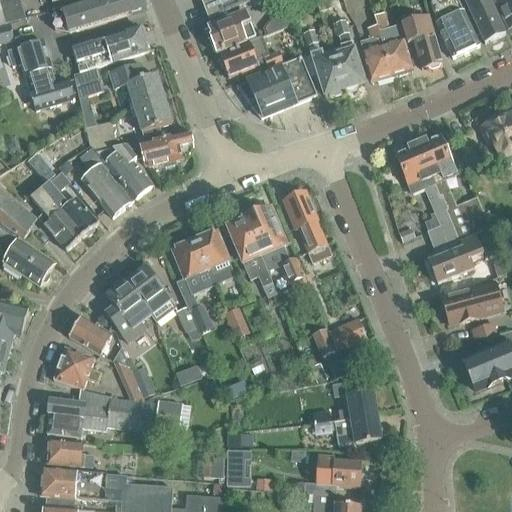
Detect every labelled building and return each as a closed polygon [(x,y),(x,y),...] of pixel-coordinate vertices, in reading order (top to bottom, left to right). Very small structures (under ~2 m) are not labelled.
[(0,0),(0,12),(4,26),(9,25),(25,21),(18,0),(0,0)] [(146,12),(141,0),(110,0),(51,19),(56,34),(71,35),(146,12)] [(260,0),(201,0),(209,20),(260,0)] [(266,0),(272,15),(286,10),(282,0),(266,0)] [(431,8),(429,9),(437,26),(436,27),(452,61),(479,49),(475,39),(463,14),(459,5),(459,4),(457,0),(441,0),(430,5),(431,8)] [(464,3),(459,5),(463,14),(475,39),(480,36),(484,46),(504,37),(490,8),(486,0),(467,0),(464,2),(464,3)] [(511,0),(502,0),(494,4),(508,33),(511,31),(511,0)] [(246,15),(238,18),(209,29),(213,40),(211,40),(216,56),(248,45),(247,43),(256,39),(246,15)] [(381,44),(392,80),(412,75),(403,44),(398,29),(389,32),(387,25),(385,16),(374,19),(377,28),(376,28),(381,44)] [(413,44),(421,72),(442,66),(427,18),(400,26),(406,46),(413,44)] [(342,50),(332,53),(334,59),(344,92),(364,86),(352,45),(348,36),(349,35),(345,22),(333,26),(337,39),(339,39),(342,50)] [(0,46),(14,43),(9,25),(4,26),(0,27),(0,46)] [(363,55),(372,86),(392,80),(381,44),(376,28),(367,30),(370,41),(360,44),(363,55)] [(91,46),(73,54),(80,77),(94,73),(96,72),(96,71),(147,55),(145,48),(146,47),(141,31),(91,46)] [(332,53),(323,56),(322,54),(321,54),(314,32),(303,36),(307,49),(308,48),(320,85),(321,85),(325,98),(344,92),(334,59),(332,53)] [(262,42),(220,59),(229,80),(240,76),(241,79),(258,72),(259,75),(283,65),(279,54),(269,58),(262,42)] [(44,44),(13,53),(7,54),(11,68),(22,65),(25,78),(26,78),(30,93),(29,93),(35,113),(74,102),(69,82),(54,86),(49,71),(52,71),(44,44)] [(284,71),(236,90),(261,121),(318,98),(302,61),(284,68),(284,71)] [(131,103),(128,104),(130,112),(164,103),(157,79),(145,82),(140,65),(110,74),(115,91),(127,88),(131,103)] [(101,97),(94,73),(80,77),(74,79),(82,102),(101,97)] [(164,103),(130,112),(133,121),(136,120),(141,135),(171,126),(164,103)] [(485,149),(494,145),(503,169),(511,165),(511,117),(478,131),(485,149)] [(98,155),(117,150),(112,126),(86,132),(91,150),(93,151),(98,155)] [(139,151),(142,161),(143,168),(148,171),(182,163),(181,161),(186,159),(188,158),(189,156),(191,154),(192,152),(192,150),(192,148),(193,148),(189,134),(134,148),(135,152),(139,151)] [(448,216),(447,216),(459,244),(489,231),(476,201),(455,209),(448,194),(444,184),(456,179),(440,140),(420,148),(448,216)] [(109,176),(111,174),(134,204),(153,190),(133,165),(137,162),(142,161),(139,151),(135,152),(134,148),(117,150),(98,155),(93,151),(91,153),(109,176)] [(433,254),(459,244),(447,216),(448,216),(420,148),(395,158),(411,196),(423,191),(439,230),(426,235),(433,254)] [(82,182),(95,199),(112,221),(132,206),(109,176),(91,153),(80,162),(91,175),(82,182)] [(473,154),(460,159),(467,175),(480,170),(473,154)] [(73,171),(68,164),(58,172),(60,175),(63,179),(73,171)] [(45,186),(54,179),(46,169),(37,176),(45,186)] [(60,175),(41,191),(82,240),(84,238),(89,239),(95,234),(95,229),(98,226),(76,200),(68,207),(58,196),(70,186),(63,179),(60,175)] [(41,191),(30,200),(42,214),(41,217),(43,226),(66,253),(82,240),(41,191)] [(305,197),(284,205),(295,233),(298,232),(307,255),(325,247),(305,197)] [(0,225),(16,237),(24,243),(31,231),(0,202),(0,225)] [(281,269),(289,286),(304,280),(297,261),(290,264),(284,249),(286,248),(271,210),(261,213),(261,212),(244,219),(245,222),(260,259),(261,259),(267,274),(267,275),(281,269)] [(258,280),(267,301),(276,297),(267,275),(267,274),(261,259),(260,259),(245,222),(228,229),(250,284),(258,280)] [(21,277),(39,290),(42,286),(46,285),(50,280),(49,275),(55,267),(15,239),(16,237),(0,225),(0,242),(8,248),(12,252),(3,265),(5,266),(3,269),(19,280),(21,277)] [(399,236),(402,245),(415,240),(411,231),(399,236)] [(235,280),(228,265),(229,264),(217,234),(195,243),(214,289),(235,280)] [(472,273),(468,264),(481,259),(473,240),(425,259),(436,287),(472,273)] [(179,292),(183,302),(196,329),(209,323),(203,308),(200,309),(192,292),(203,287),(205,292),(214,289),(195,243),(173,252),(185,281),(188,288),(179,292)] [(511,274),(511,260),(493,267),(497,280),(511,274)] [(125,281),(147,309),(153,317),(170,303),(155,283),(158,280),(147,265),(125,281)] [(153,317),(147,309),(125,281),(105,296),(115,310),(106,317),(127,346),(147,330),(143,324),(153,317)] [(442,300),(450,326),(461,323),(461,325),(477,321),(476,320),(483,318),(483,319),(492,317),(489,305),(499,303),(494,286),(442,300)] [(0,372),(3,374),(5,374),(15,337),(22,339),(30,311),(0,302),(0,372)] [(196,329),(183,302),(172,307),(185,335),(187,334),(197,330),(196,329)] [(226,315),(238,342),(246,339),(234,311),(226,315)] [(68,342),(83,351),(98,360),(111,338),(81,320),(68,342)] [(358,322),(329,335),(337,353),(354,345),(366,341),(358,322)] [(496,338),(493,326),(472,332),(475,344),(489,340),(496,338)] [(197,330),(187,334),(190,341),(195,343),(201,340),(199,336),(200,336),(197,330)] [(324,333),(311,338),(320,361),(333,355),(324,333)] [(495,351),(463,364),(475,394),(511,378),(511,357),(511,354),(511,353),(511,333),(490,340),(495,351)] [(113,364),(128,370),(129,369),(122,350),(121,348),(112,364),(113,364)] [(54,382),(82,394),(87,382),(98,386),(102,377),(92,373),(95,364),(66,352),(54,382)] [(335,380),(356,372),(351,359),(330,368),(335,380)] [(129,369),(128,370),(113,364),(130,404),(145,406),(143,401),(131,375),(129,369)] [(327,381),(320,366),(310,370),(317,386),(327,381)] [(143,370),(131,375),(143,401),(154,396),(143,370)] [(185,373),(175,377),(179,389),(189,386),(185,373)] [(340,424),(376,418),(372,393),(360,395),(358,384),(332,388),(334,401),(346,399),(348,412),(339,414),(340,424)] [(190,409),(182,408),(182,407),(158,404),(157,408),(145,406),(130,404),(80,395),(78,408),(50,404),(48,418),(50,419),(48,437),(81,441),(82,429),(107,432),(107,429),(154,435),(154,430),(179,433),(179,432),(187,433),(190,409)] [(312,417),(313,427),(332,424),(331,414),(312,417)] [(331,435),(331,433),(334,432),(336,449),(343,448),(380,442),(376,418),(340,424),(332,425),(332,424),(313,427),(314,437),(331,435)] [(228,438),(228,452),(237,452),(237,438),(228,438)] [(48,445),(47,468),(80,469),(91,470),(92,457),(81,456),(81,446),(48,445)] [(251,453),(237,452),(228,452),(227,483),(228,483),(228,490),(238,490),(238,483),(243,484),(243,464),(250,464),(251,453)] [(224,483),(225,460),(205,459),(204,482),(224,483)] [(333,499),(335,499),(336,489),(359,491),(361,469),(334,466),(335,461),(317,460),(316,476),(324,477),(323,487),(311,486),(310,497),(314,498),(333,499)] [(222,511),(223,501),(186,498),(185,511),(180,511),(180,503),(172,503),(173,491),(126,487),(126,479),(44,474),(42,499),(79,502),(116,505),(115,511),(222,511)] [(257,481),(256,493),(271,494),(272,482),(257,481)] [(222,487),(214,487),(213,497),(221,497),(222,487)] [(314,498),(312,511),(358,511),(359,510),(333,508),(333,499),(314,498)]
